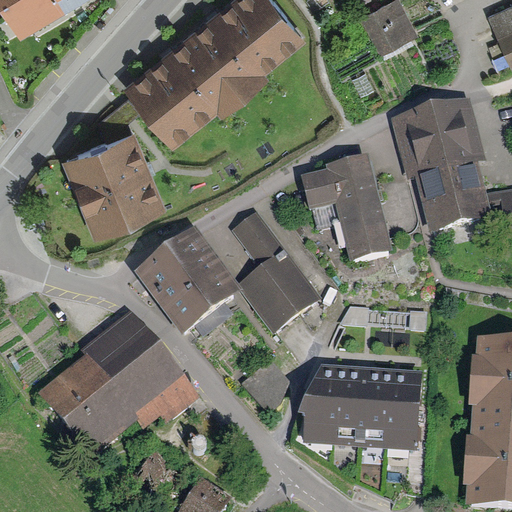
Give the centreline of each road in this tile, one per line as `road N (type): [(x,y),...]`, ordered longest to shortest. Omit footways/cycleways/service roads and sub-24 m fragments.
road 1 (residential): [(339,511),(282,475),(166,331),(128,299),(0,254)]
road 2 (unclassified): [(0,191),(166,0)]
